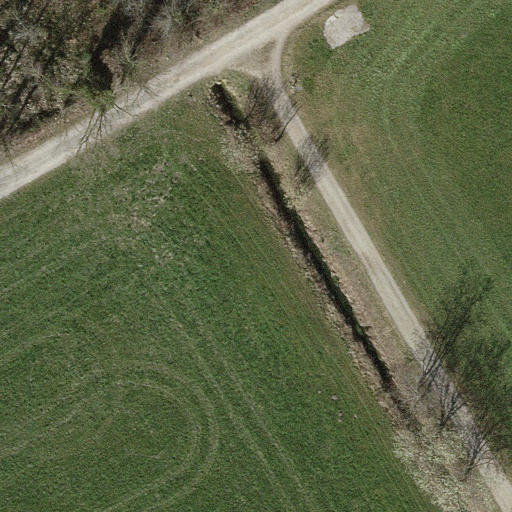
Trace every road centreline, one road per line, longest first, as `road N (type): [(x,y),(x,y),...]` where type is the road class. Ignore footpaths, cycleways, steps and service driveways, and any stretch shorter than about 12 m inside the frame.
road 1 (track): [(511,508),(248,45)]
road 2 (track): [(0,186),(248,45)]
